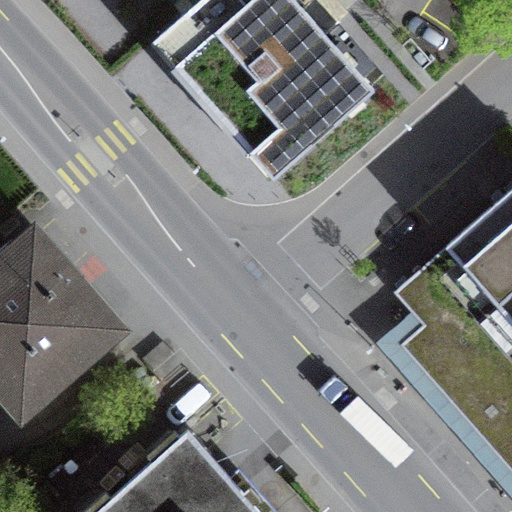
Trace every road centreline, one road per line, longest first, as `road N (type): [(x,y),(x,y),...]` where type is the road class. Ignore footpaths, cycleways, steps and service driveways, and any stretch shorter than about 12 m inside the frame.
road 1 (residential): [(225,309),(511,64)]
road 2 (primary): [(0,52),(225,309)]
road 3 (primary): [(225,309),(407,511)]
